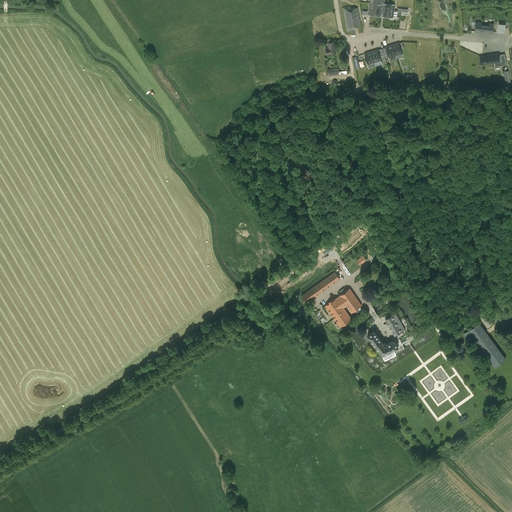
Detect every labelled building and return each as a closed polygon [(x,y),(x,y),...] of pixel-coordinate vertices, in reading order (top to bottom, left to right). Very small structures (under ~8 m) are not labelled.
[(368,15),(381,16),(382,10),(383,4),(370,3),(368,15)] [(354,7),(343,9),(347,31),(355,30),(354,29),(358,28),(358,27),(361,27),(358,7),(354,8),(354,7)] [(475,22),(475,32),(489,33),(489,32),(492,32),(493,24),(489,24),(489,25),(481,24),(481,23),(475,22)] [(328,43),(328,47),(325,48),(326,55),(336,53),(334,42),(328,43)] [(378,49),(371,52),(374,62),(381,60),(378,49)] [(367,65),(374,62),(371,52),(364,54),(367,65)] [(498,54),(483,56),(484,64),(494,63),(495,66),(506,65),(505,60),(499,61),(498,55),(498,54)] [(363,255),(357,260),(360,264),(366,260),(363,255)] [(378,266),(360,279),(367,288),(385,275),(378,266)] [(336,272),(302,296),(306,302),(340,278),(336,272)] [(362,305),(350,288),(340,295),(347,305),(352,312),(362,305)] [(340,295),(337,298),(337,297),(326,305),(340,326),(351,318),(344,307),(347,305),(340,295)] [(405,329),(396,312),(392,314),(395,313),(396,313),(399,318),(396,320),(402,330),(405,329)] [(402,330),(396,320),(399,318),(396,313),(395,313),(392,314),(386,318),(385,318),(386,318),(395,334),(395,335),(395,334),(401,331),(402,331),(402,330)] [(506,358),(479,321),(469,329),(495,366),(506,358)] [(384,342),(383,342),(374,330),(368,334),(382,354),(398,346),(394,339),(387,343),(386,342),(385,342),(384,342)] [(461,423),(467,418),(464,415),(458,419),(461,423)]
